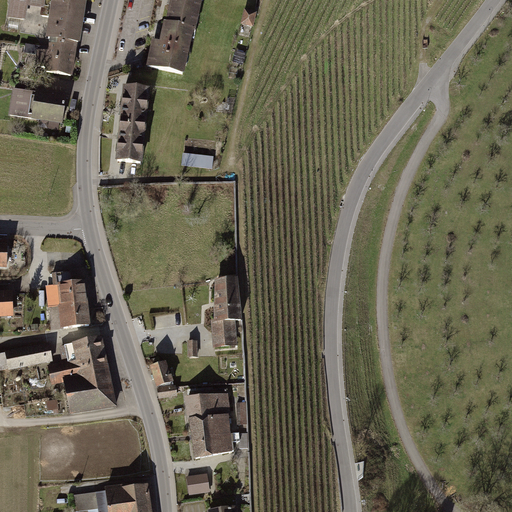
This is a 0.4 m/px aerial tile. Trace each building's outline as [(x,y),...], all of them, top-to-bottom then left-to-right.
[(11,0),(9,15),(27,18),(29,6),(52,10),(53,0),(11,0)] [(88,0),(53,0),(52,10),(46,40),(49,41),(78,45),(82,46),(88,0)] [(202,0),(171,0),(171,2),(167,23),(164,23),(160,43),(153,41),(148,66),(185,74),(202,0)] [(246,13),(244,28),(257,30),(258,15),(246,13)] [(73,76),(78,45),(49,41),(45,72),(73,76)] [(118,138),(116,162),(143,165),(151,90),(124,87),(121,111),(118,138)] [(32,120),(36,95),(37,92),(14,88),(8,116),(32,120)] [(67,100),(36,95),(32,120),(63,125),(67,100)] [(212,157),(185,155),(184,167),(211,168),(212,157)] [(9,247),(0,246),(0,267),(8,268),(9,247)] [(72,284),(85,283),(83,270),(71,271),(72,284)] [(231,280),(215,281),(214,321),(211,321),(214,349),(238,348),(231,280)] [(72,284),(47,287),(49,305),(62,304),(64,328),(89,326),(85,283),(72,284)] [(11,292),(0,292),(0,315),(12,315),(11,292)] [(65,381),(72,415),(115,405),(100,340),(66,347),(69,361),(49,365),(53,383),(65,381)] [(48,343),(5,352),(9,369),(52,360),(48,343)] [(168,363),(151,368),(157,389),(175,383),(168,363)] [(173,387),(156,390),(158,400),(175,397),(173,387)] [(219,400),(185,403),(191,456),(225,453),(219,400)] [(189,496),(209,493),(205,474),(186,477),(189,496)] [(150,511),(146,483),(98,490),(101,511),(150,511)]
